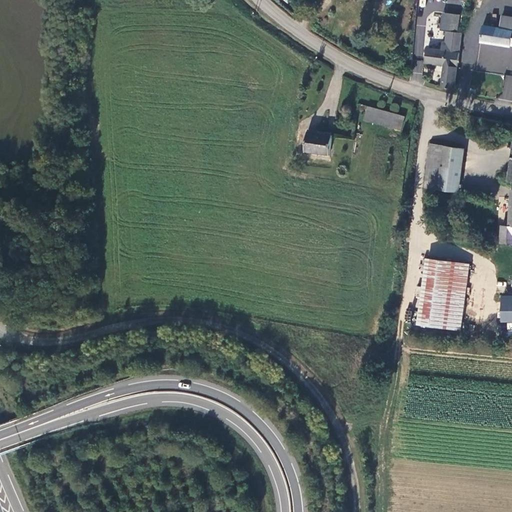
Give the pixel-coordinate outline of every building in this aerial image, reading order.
[(458,35),(460,17),(445,15),(443,33),(447,33),(458,35)] [(511,17),(503,16),(501,30),(511,31),(511,17)] [(481,42),(511,46),(511,31),(501,30),(483,27),(481,42)] [(428,51),(426,64),(445,67),(442,89),(455,91),(461,35),(458,35),(447,33),(445,44),(442,44),(441,53),(428,51)] [(421,74),(424,62),(416,59),(412,71),(421,74)] [(501,100),(511,100),(511,75),(503,74),(501,100)] [(405,113),(369,106),(367,122),(401,129),(405,113)] [(306,152),(330,156),(332,136),(308,133),(306,152)] [(465,150),(430,146),(424,189),(458,193),(465,150)] [(511,243),(511,160),(509,181),(511,182),(511,207),(511,227),(502,227),(501,242),(511,243)] [(462,332),(470,265),(428,261),(419,326),(462,332)]
